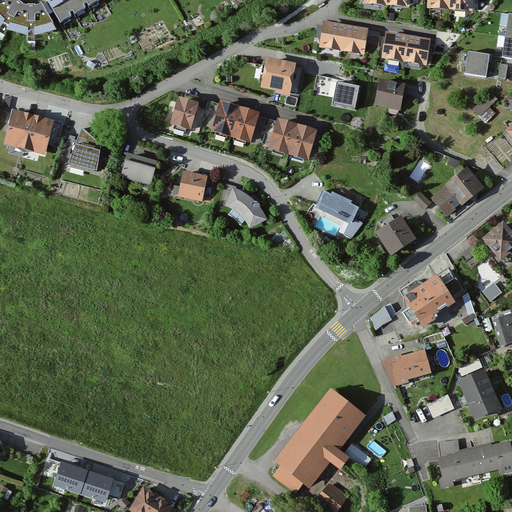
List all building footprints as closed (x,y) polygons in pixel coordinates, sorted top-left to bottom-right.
[(0,0),(0,26),(3,30),(32,38),(58,33),(43,5),(34,6),(28,7),(22,3),(16,1),(16,0),(0,0)] [(42,0),(60,31),(105,7),(101,0),(42,0)] [(472,0),(428,0),(428,8),(471,11),(472,0)] [(511,16),(511,17),(503,59),(511,61),(511,16)] [(368,30),(325,22),(320,46),(364,54),(368,30)] [(429,40),(387,33),(383,57),(425,64),(429,40)] [(485,76),(489,55),(469,51),(465,73),(485,76)] [(276,93),(289,95),(295,64),(268,59),(262,86),(277,89),(276,93)] [(318,76),(313,94),(335,99),(334,106),(356,111),(360,89),(338,84),(340,80),(318,76)] [(407,86),(381,82),(376,109),(402,114),(407,86)] [(492,94),(472,112),(487,124),(496,114),(490,109),(499,100),(492,94)] [(198,103),(180,98),(172,123),(190,129),(198,103)] [(258,114),(221,102),(213,129),(249,141),(258,114)] [(53,121),(10,111),(0,152),(44,162),(53,121)] [(316,131),(279,119),(270,148),(307,160),(316,131)] [(94,152),(70,146),(63,177),(87,183),(94,152)] [(150,164),(121,157),(113,187),(143,194),(150,164)] [(205,176),(175,172),(171,200),(201,205),(205,176)] [(468,172),(432,199),(447,219),(483,192),(468,172)] [(359,207),(323,190),(316,207),(348,224),(343,235),(351,239),(363,223),(354,219),(359,207)] [(248,197),(234,191),(226,208),(236,214),(245,222),(251,232),(269,223),(260,209),(248,197)] [(420,194),(413,201),(423,212),(431,205),(420,194)] [(403,219),(376,237),(392,260),(418,243),(403,219)] [(511,229),(505,221),(484,239),(505,264),(511,258),(511,229)] [(439,273),(404,296),(427,327),(458,304),(455,301),(466,291),(456,276),(445,283),(439,273)] [(491,300),(503,290),(495,279),(483,289),(491,300)] [(369,313),(375,326),(398,314),(392,302),(369,313)] [(511,313),(493,320),(502,347),(511,343),(511,313)] [(427,350),(391,359),(398,387),(411,384),(410,380),(432,374),(427,350)] [(504,411),(487,371),(481,374),(476,362),(459,369),(464,381),(459,383),(476,423),(504,411)] [(333,386),(275,459),(283,466),(275,476),(298,494),(306,484),(310,488),(332,461),(344,470),(354,458),(343,449),(370,415),(333,386)] [(450,393),(428,400),(432,415),(455,408),(450,393)] [(438,443),(446,476),(441,483),(442,489),(457,485),(456,480),(501,469),(502,475),(511,472),(511,439),(464,451),(461,438),(438,443)] [(87,470),(61,461),(53,486),(79,494),(87,470)] [(114,479),(87,470),(79,494),(106,503),(114,479)] [(330,484),(316,502),(329,511),(335,511),(348,497),(330,484)] [(8,489),(0,485),(0,492),(5,495),(8,489)] [(171,511),(175,507),(146,490),(132,511),(171,511)] [(125,498),(118,504),(122,509),(129,503),(125,498)]
